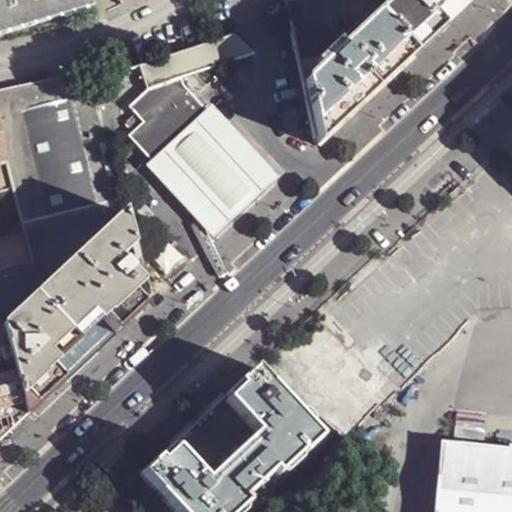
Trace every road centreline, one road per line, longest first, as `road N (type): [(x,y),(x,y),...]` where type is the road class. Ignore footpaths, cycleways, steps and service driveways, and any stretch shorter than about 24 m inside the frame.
road 1 (trunk): [(0,487),(511,0)]
road 2 (trunk): [(511,1),(0,487)]
road 3 (primary): [(8,511),(511,37)]
road 4 (residential): [(0,68),(99,46),(174,0)]
